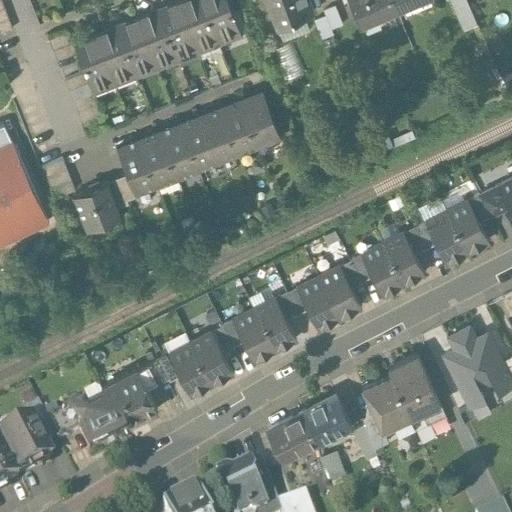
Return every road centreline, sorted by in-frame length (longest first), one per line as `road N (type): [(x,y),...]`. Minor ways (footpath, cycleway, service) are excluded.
road 1 (residential): [(100,490),(511,271)]
road 2 (residential): [(16,0),(76,149)]
